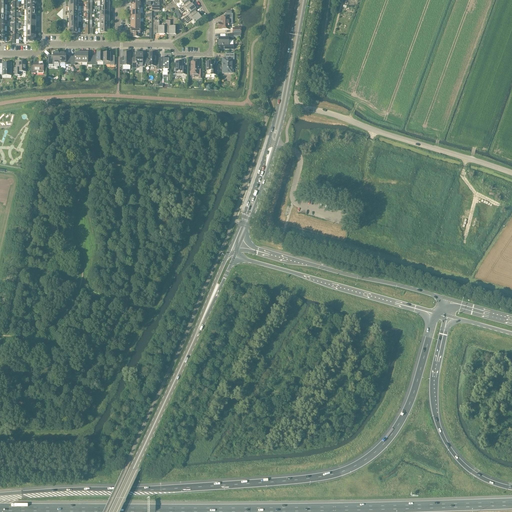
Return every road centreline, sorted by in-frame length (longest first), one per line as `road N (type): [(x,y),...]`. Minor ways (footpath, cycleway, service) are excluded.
road 1 (unknown): [(78,109),(200,112),(222,122),(226,135),(156,303),(85,425),(0,432)]
road 2 (motorway): [(436,313),(405,413),(377,449),(347,469),(239,484),(0,494)]
road 3 (motorway): [(511,504),(0,509)]
road 4 (unclassified): [(511,172),(297,102),(313,0)]
road 5 (secondary): [(301,0),(277,125),(236,241)]
road 6 (secondary): [(447,299),(236,241)]
road 7 (motorway): [(511,488),(468,470),(438,428),(433,378),(447,315)]
road 8 (secondary): [(234,255),(436,313)]
road 9 (secondary): [(198,328),(112,511)]
road 10 (residential): [(198,0),(210,19),(210,52),(116,45)]
